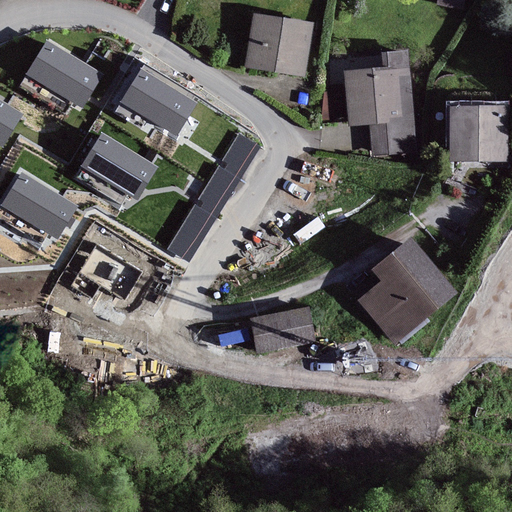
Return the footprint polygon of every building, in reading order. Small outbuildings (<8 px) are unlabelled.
[(312,26),(255,17),(248,64),(305,72),(312,26)] [(101,74),(48,40),(28,71),(82,105),(101,74)] [(406,53),(385,55),(386,69),(348,72),(352,124),(374,122),(376,151),(415,148),(406,53)] [(196,103),(142,69),(123,100),(177,134),(196,103)] [(22,115),(0,100),(0,143),(3,145),(22,115)] [(505,107),(454,107),(454,159),(505,159),(505,107)] [(158,167),(104,133),(85,164),(139,198),(158,167)] [(258,147),(240,136),(172,248),(190,259),(258,147)] [(76,208),(22,174),(3,204),(57,238),(76,208)] [(324,227),(318,218),(295,234),(301,243),(324,227)] [(455,293),(413,241),(377,270),(388,282),(365,301),(396,340),(455,293)] [(142,273),(98,246),(71,287),(94,302),(105,285),(126,298),(142,273)] [(308,309),(254,320),(260,351),(314,340),(308,309)] [(383,418),(247,437),(251,467),(387,448),(383,418)]
